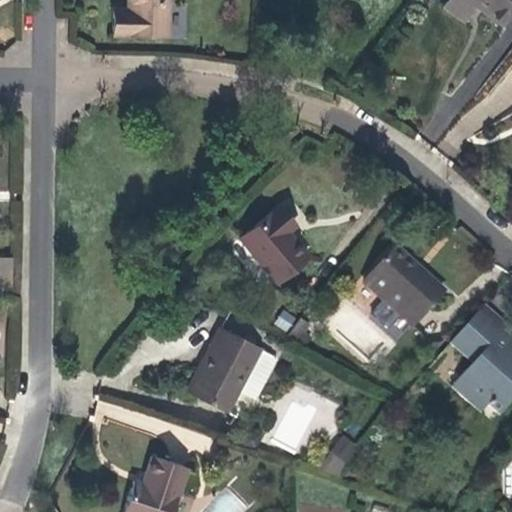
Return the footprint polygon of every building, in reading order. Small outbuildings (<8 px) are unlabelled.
[(166,35),(166,0),(129,0),(129,10),(112,9),(111,34),(166,35)] [(511,10),(511,0),(467,0),(502,25),(511,10)] [(272,281),(299,251),(275,229),(282,222),(264,205),(230,241),(272,281)] [(442,292),(393,248),(362,283),(382,301),(370,314),(387,329),(399,316),(411,327),(442,292)] [(0,286),(12,287),(13,257),(0,257),(0,286)] [(506,326),(482,306),(449,343),(471,363),(465,371),(470,376),(456,392),(480,413),(486,405),(498,415),(511,399),(511,390),(507,386),(511,379),(511,341),(501,332),(506,326)] [(282,308),(273,324),(288,332),(297,316),(282,308)] [(286,337),(303,349),(309,340),(301,334),(307,326),(299,320),(286,337)] [(258,349),(219,328),(208,348),(209,348),(205,356),(200,366),(199,365),(186,390),(226,411),(258,349)] [(470,376),(465,371),(450,387),(456,392),(470,376)] [(321,473),(339,479),(351,444),(337,440),(332,455),(328,453),(321,473)] [(171,511),(186,467),(151,455),(142,484),(133,480),(122,511),(171,511)] [(229,493),(207,511),(238,511),(243,508),(229,493)]
